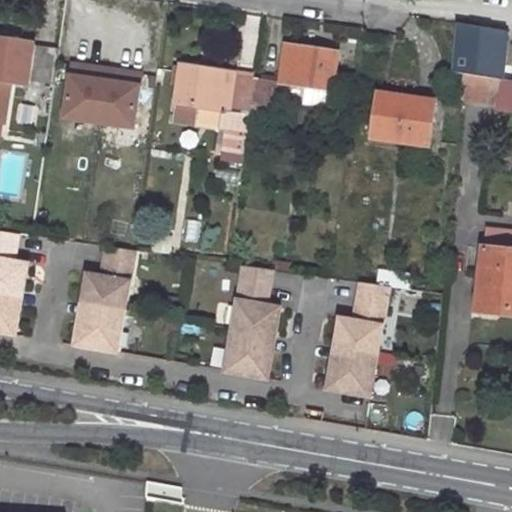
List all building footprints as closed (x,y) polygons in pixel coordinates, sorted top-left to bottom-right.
[(89,58),(135,64),(140,23),(93,17),(87,55),(59,51),(55,84),(85,88),(89,58)] [(509,30),(458,23),(451,74),(465,76),(500,81),(502,81),(505,54),(509,30)] [(0,39),(0,81),(30,85),(30,81),(55,84),(59,51),(36,48),(36,45),(0,39)] [(286,45),(280,84),(335,92),(339,53),(286,45)] [(182,66),(177,105),(230,112),(227,130),(251,134),(253,117),(258,81),(235,77),(236,74),(182,66)] [(462,100),(497,105),(500,81),(465,76),(462,100)] [(275,119),(280,84),(258,81),(253,117),(275,119)] [(497,105),(511,107),(511,82),(502,81),(500,81),(497,105)] [(378,91),(369,137),(427,148),(436,103),(378,91)] [(511,231),(487,229),(485,248),(511,250),(511,231)] [(0,287),(9,289),(24,291),(28,263),(14,261),(18,233),(0,230),(0,287)] [(102,305),(127,309),(130,310),(134,282),(139,250),(111,246),(106,277),(91,274),(87,302),(102,305)] [(511,250),(485,248),(479,307),(511,310),(511,250)] [(237,328),(266,333),(281,336),(286,308),(271,305),(276,270),(247,265),(237,328)] [(399,272),(381,269),(379,284),(391,286),(397,287),(399,272)] [(351,348),(380,353),(391,286),(379,284),(362,282),(356,320),(341,317),(336,345),(351,348)] [(0,331),(17,334),(21,306),(6,303),(9,289),(0,287),(0,331)] [(6,303),(21,306),(24,291),(9,289),(6,303)] [(84,317),(99,320),(102,305),(87,302),(84,317)] [(80,345),(120,352),(123,352),(130,310),(127,309),(102,305),(99,320),(84,317),(80,345)] [(230,371),(274,379),(278,351),(263,349),(266,333),(237,328),(234,344),(230,371)] [(263,349),(278,351),(281,336),(266,333),(263,349)] [(336,345),(334,361),(348,364),(351,348),(336,345)] [(330,388),(372,396),(380,353),(351,348),(348,364),(334,361),(330,388)]
